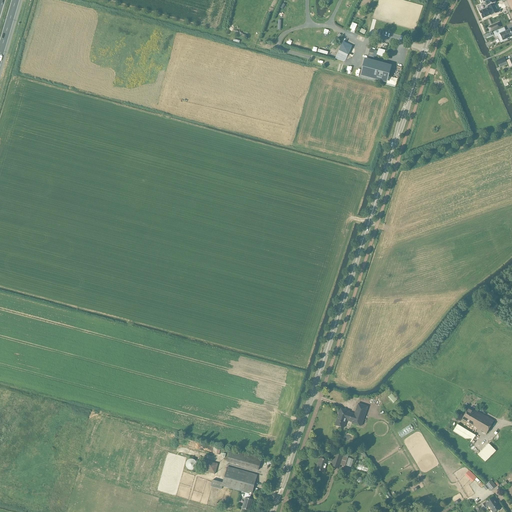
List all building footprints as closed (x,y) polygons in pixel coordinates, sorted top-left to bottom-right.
[(482,0),(483,3),(485,2),(487,7),(487,6),(488,8),(479,12),(482,19),(491,15),(491,16),(498,13),(494,4),(495,3),(494,0),(482,0)] [(488,27),(490,33),(501,28),(499,23),(488,27)] [(507,39),(511,36),(511,35),(510,30),(505,32),(505,31),(502,32),(501,30),(494,32),(496,37),(500,35),(503,41),(503,42),(507,40),(507,39)] [(339,50),(348,55),(352,48),(342,43),(339,50)] [(379,49),(377,55),(383,57),(385,51),(379,49)] [(366,60),(361,75),(381,81),(386,82),(388,76),(390,66),(386,65),(370,61),(366,59),(366,60)] [(98,333),(104,328),(98,322),(92,328),(98,333)] [(397,400),(392,394),(388,397),(394,403),(397,400)] [(368,407),(363,405),(358,404),(355,414),(349,412),(349,411),(341,409),(335,425),(344,428),(346,420),(352,422),(352,423),(361,426),(368,407)] [(462,419),(486,434),(494,421),(478,412),(477,413),(469,408),(462,419)] [(415,422),(397,433),(401,439),(418,428),(415,422)] [(476,436),(457,424),(455,423),(453,427),(455,428),(453,431),(472,442),(476,436)] [(488,444),(485,447),(478,455),(485,462),(496,451),(488,444)] [(228,462),(253,469),(258,470),(261,459),(257,458),(231,450),(228,462)] [(345,467),(349,454),(349,453),(344,451),(343,456),(335,453),(331,466),(339,469),(340,465),(345,467)] [(186,463),(186,465),(186,467),(188,469),(189,470),(191,470),(194,470),(195,469),(197,467),(197,465),(197,463),(195,461),(194,460),(191,459),(189,460),(188,461),(186,463)] [(316,470),(321,472),(324,472),(328,461),(320,459),(316,470)] [(215,474),(218,464),(208,462),(205,472),(215,474)] [(358,464),(356,469),(370,474),(371,469),(358,464)] [(242,509),(245,510),(250,511),(253,500),(250,499),(251,494),(252,494),(257,475),(252,474),(228,467),(223,483),(212,480),(211,486),(221,489),(222,486),(242,492),(241,495),(243,498),(245,498),(242,509)] [(464,474),(471,482),(476,478),(469,470),(464,474)] [(511,472),(511,473),(503,478),(507,484),(511,480),(511,472)] [(487,485),(485,487),(484,488),(486,490),(482,493),(484,496),(488,493),(486,491),(489,489),(490,491),(491,490),(496,486),(492,480),(486,484),(487,485)] [(493,497),(486,502),(489,507),(490,509),(492,511),(495,511),(500,509),(498,504),(496,501),(496,500),(497,500),(494,496),(493,497)]
